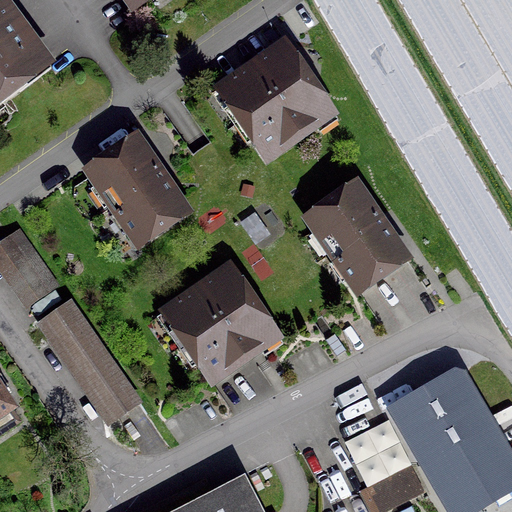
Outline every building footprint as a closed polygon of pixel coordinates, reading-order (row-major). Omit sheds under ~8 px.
[(126,0),(133,9),(146,0),(126,0)] [(46,63),(3,4),(0,5),(0,102),(18,89),(15,86),(46,63)] [(219,91),(267,161),(334,115),(311,83),(308,85),(282,47),(219,91)] [(88,172),(139,246),(187,213),(136,139),(88,172)] [(358,294),(407,260),(356,186),(307,220),(358,294)] [(255,220),(241,230),(261,259),(276,249),(255,220)] [(11,241),(0,248),(0,267),(26,304),(46,291),(11,241)] [(163,314),(212,384),(278,338),(257,306),(253,308),(227,270),(163,314)] [(45,322),(114,420),(138,403),(70,305),(45,322)] [(451,511),(481,511),(480,508),(511,489),(511,460),(460,371),(392,411),(451,511)] [(0,431),(15,421),(8,410),(11,408),(8,403),(16,398),(0,374),(0,431)] [(364,492),(374,511),(380,511),(421,491),(409,469),(364,492)] [(263,511),(245,476),(174,511),(263,511)]
